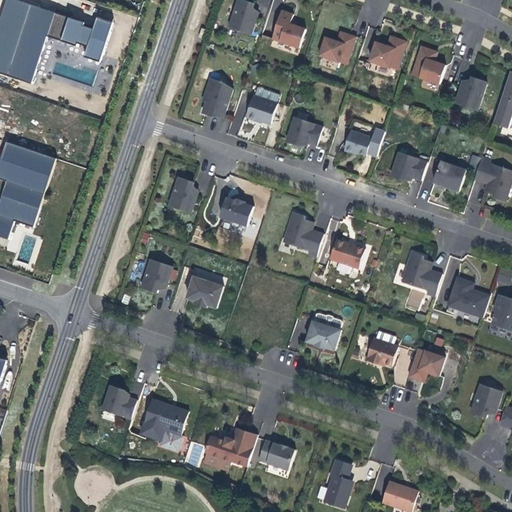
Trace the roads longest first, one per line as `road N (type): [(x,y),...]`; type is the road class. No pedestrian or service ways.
road 1 (residential): [(511,487),(401,426),(74,315)]
road 2 (residential): [(141,122),(511,248)]
road 3 (residential): [(141,122),(74,315)]
road 4 (residential): [(74,315),(39,422),(27,511)]
road 5 (residential): [(181,0),(141,122)]
